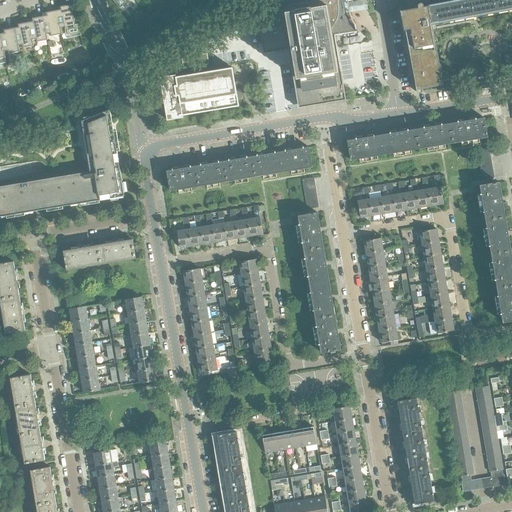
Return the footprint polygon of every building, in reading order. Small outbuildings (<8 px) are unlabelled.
[(112,0),(120,8),(127,2),(124,0),(112,0)] [(259,27),(256,27),(259,44),(262,43),(264,53),(288,49),(291,48),(294,64),(297,78),(297,82),(299,90),(299,91),(314,89),(340,84),(338,72),(333,48),(333,44),(332,44),(330,36),(332,36),(335,35),(358,31),(359,33),(360,32),(359,31),(359,30),(358,29),(357,27),(356,26),(355,25),(354,23),(354,22),(353,21),(352,19),(352,18),(351,16),(351,15),(350,13),(350,12),(349,11),(353,10),(358,9),(357,2),(348,3),(348,2),(348,1),(348,0),(308,0),(309,2),(296,4),(295,0),(289,0),(290,5),(281,6),(282,13),(258,17),(259,27)] [(399,13),(399,14),(399,15),(399,16),(399,17),(399,18),(399,19),(400,20),(400,21),(401,21),(401,22),(402,22),(404,30),(405,30),(416,90),(416,91),(417,91),(417,92),(418,93),(419,93),(420,93),(421,93),(421,92),(422,92),(422,91),(422,90),(422,89),(443,84),(436,46),(433,30),(432,24),(511,9),(511,0),(456,0),(429,5),(429,4),(428,4),(428,5),(424,6),(424,5),(423,5),(423,4),(423,3),(422,3),(421,3),(420,3),(419,3),(419,4),(418,4),(418,5),(418,6),(418,7),(400,11),(400,12),(399,13)] [(60,28),(61,28),(64,27),(65,30),(76,28),(71,4),(63,6),(64,8),(57,10),(60,28)] [(46,34),(47,34),(50,33),(51,36),(62,34),(61,28),(60,28),(57,10),(49,11),(50,14),(43,16),(46,34)] [(32,39),(33,39),(36,39),(37,42),(48,39),(47,34),(46,34),(43,16),(35,17),(36,20),(28,22),(32,39)] [(18,45),(19,45),(22,45),(23,48),(34,45),(33,39),(32,39),(28,22),(21,23),(22,26),(14,28),(18,45)] [(4,51),(8,50),(9,53),(20,51),(19,45),(18,45),(14,28),(7,29),(7,32),(0,33),(4,51)] [(182,58),(184,67),(208,63),(206,54),(182,58)] [(238,105),(236,89),(232,67),(176,76),(175,74),(160,77),(167,120),(183,117),(182,115),(238,105)] [(85,140),(89,167),(90,171),(0,186),(0,216),(25,213),(25,212),(36,211),(35,208),(39,208),(40,210),(46,209),(63,206),(79,203),(125,196),(120,166),(119,162),(110,110),(110,109),(82,122),(85,140)] [(468,120),(452,123),(455,142),(487,136),(484,117),(468,120)] [(455,142),(452,123),(435,125),(418,128),(421,147),(455,142)] [(384,134),(387,153),(421,147),(418,128),(401,131),(384,134)] [(387,153),(384,134),(366,137),(347,140),(350,159),(387,153)] [(294,149),(280,151),(283,171),(312,166),(309,147),(294,149)] [(477,150),(478,156),(490,153),(489,147),(477,150)] [(252,156),(255,176),(283,171),(280,151),(266,154),(252,156)] [(491,159),(490,153),(478,156),(479,162),(491,159)] [(227,181),(255,176),(252,156),(238,159),(224,161),(227,181)] [(492,165),(491,159),(479,162),(480,168),(492,165)] [(199,185),(227,181),(224,161),(210,163),(196,166),(199,185)] [(493,171),(492,165),(480,168),(481,173),(493,171)] [(199,185),(196,166),(181,168),(167,170),(170,190),(199,185)] [(494,177),(493,171),(481,173),(482,179),(494,177)] [(486,220),(505,216),(499,182),(480,185),(486,220)] [(429,189),(432,205),(443,203),(441,187),(429,189)] [(420,207),(432,205),(429,189),(417,191),(420,207)] [(408,209),(420,207),(417,191),(405,193),(408,209)] [(396,211),(408,209),(405,193),(393,195),(396,211)] [(393,195),(382,197),(381,197),(384,213),(396,211),(393,195)] [(377,198),(371,199),(369,199),(372,215),(384,213),(381,197),(377,198)] [(372,215),(369,199),(365,200),(358,201),(360,217),(372,215)] [(317,212),(298,215),(300,224),(301,233),(303,241),(304,250),(323,246),(321,232),(320,229),(320,227),(317,212)] [(486,220),(491,254),(510,250),(505,216),(486,220)] [(248,219),(251,235),(263,233),(260,217),(248,219)] [(239,237),(251,235),(248,219),(236,221),(239,237)] [(227,239),(239,237),(236,221),(224,223),(227,239)] [(215,241),(227,239),(224,223),(212,225),(215,241)] [(203,243),(215,241),(212,225),(201,227),(203,243)] [(191,245),(203,243),(201,227),(189,229),(191,245)] [(422,244),(438,241),(436,228),(420,231),(422,244)] [(180,247),(191,245),(189,229),(177,231),(180,247)] [(366,253),(382,250),(380,238),(364,240),(366,253)] [(132,239),(98,245),(101,264),(135,258),(132,239)] [(441,254),(438,241),(422,244),(424,256),(441,254)] [(101,264),(98,245),(63,250),(66,270),(101,264)] [(323,246),(304,250),(305,258),(307,266),(308,275),(310,283),(329,280),(326,266),(326,263),(325,261),(323,246)] [(385,263),(382,250),(366,253),(368,266),(385,263)] [(491,254),(497,288),(511,284),(511,259),(510,250),(491,254)] [(443,266),(441,254),(424,256),(427,269),(443,266)] [(242,274),(258,271),(256,259),(239,261),(242,274)] [(0,298),(19,295),(16,276),(13,261),(0,263),(0,298)] [(387,276),(385,263),(368,266),(370,279),(387,276)] [(445,279),(443,266),(427,269),(429,282),(445,279)] [(186,283),(202,281),(200,268),(184,271),(186,283)] [(260,284),(258,271),(242,274),(244,287),(260,284)] [(389,289),(387,276),(370,279),(373,291),(389,289)] [(447,292),(445,279),(429,282),(431,294),(447,292)] [(329,280),(310,283),(311,292),(312,301),(314,309),(315,318),(334,314),(332,300),(332,297),(331,295),(329,280)] [(204,293),(202,281),(186,283),(188,296),(204,293)] [(262,297),(260,284),(244,287),(246,300),(262,297)] [(511,284),(497,288),(503,322),(511,320),(511,284)] [(391,301),(389,289),(373,291),(375,304),(391,301)] [(449,304),(447,292),(431,294),(433,307),(449,304)] [(206,306),(204,293),(188,296),(190,309),(206,306)] [(25,330),(22,314),(19,295),(0,298),(0,300),(2,313),(4,313),(5,317),(3,317),(6,333),(25,330)] [(128,311),(144,308),(142,297),(126,299),(128,311)] [(264,310),(262,297),(246,300),(248,312),(264,310)] [(393,314),(391,301),(375,304),(377,317),(393,314)] [(451,317),(449,304),(433,307),(435,320),(451,317)] [(69,309),(71,321),(88,318),(86,306),(69,309)] [(208,319),(206,306),(190,309),(192,322),(208,319)] [(146,320),(144,308),(128,311),(130,323),(146,320)] [(266,322),(264,310),(248,312),(250,325),(266,322)] [(334,314),(315,318),(317,326),(318,335),(320,343),(321,352),(340,349),(338,334),(337,331),(337,329),(334,314)] [(395,327),(393,314),(377,317),(379,329),(395,327)] [(453,330),(451,317),(435,320),(437,333),(453,330)] [(90,330),(88,318),(71,321),(73,333),(90,330)] [(210,332),(208,319),(192,322),(194,334),(210,332)] [(148,332),(146,320),(130,323),(131,335),(148,332)] [(268,335),(266,322),(250,325),(252,338),(268,335)] [(397,339),(395,327),(379,329),(381,342),(397,339)] [(92,342),(90,330),(73,333),(75,344),(92,342)] [(150,344),(148,332),(131,335),(133,347),(150,344)] [(213,344),(210,332),(194,334),(196,347),(213,344)] [(271,348),(268,335),(252,338),(254,350),(271,348)] [(94,354),(92,342),(75,344),(77,356),(94,354)] [(152,356),(150,344),(133,347),(135,359),(152,356)] [(215,357),(213,344),(196,347),(198,360),(215,357)] [(271,348),(254,350),(256,363),(273,360),(271,348)] [(96,365),(94,354),(77,356),(79,368),(96,365)] [(154,368),(152,356),(135,359),(137,371),(154,368)] [(215,357),(198,360),(201,372),(217,370),(215,357)] [(98,377),(96,365),(79,368),(81,380),(98,377)] [(236,375),(235,366),(227,368),(228,376),(236,375)] [(156,380),(154,368),(137,371),(139,383),(156,380)] [(35,403),(32,387),(30,374),(10,377),(12,386),(14,398),(15,406),(35,403)] [(100,389),(98,377),(81,380),(83,392),(100,389)] [(475,387),(476,393),(490,391),(489,385),(475,387)] [(448,399),(461,396),(460,390),(446,392),(448,399)] [(491,397),(490,391),(476,393),(477,399),(491,397)] [(462,403),(461,396),(448,399),(449,405),(462,403)] [(492,403),(491,397),(477,399),(478,405),(492,403)] [(403,435),(422,432),(417,398),(398,401),(403,435)] [(39,431),(37,415),(35,403),(15,406),(16,414),(17,414),(19,426),(18,426),(20,434),(39,431)] [(463,409),(462,403),(449,405),(450,411),(463,409)] [(493,409),(492,403),(478,405),(479,411),(493,409)] [(335,420),(352,418),(350,406),(333,409),(335,420)] [(464,416),(463,409),(450,411),(451,418),(464,416)] [(494,415),(493,409),(479,411),(480,417),(494,415)] [(495,421),(494,415),(480,417),(481,423),(495,421)] [(465,422),(464,416),(451,418),(452,424),(465,422)] [(354,430),(352,418),(335,420),(337,432),(354,430)] [(496,427),(495,422),(495,421),(481,423),(482,429),(496,427)] [(466,429),(465,422),(452,424),(453,431),(466,429)] [(313,426),(303,428),(306,446),(316,444),(313,426)] [(497,433),(496,431),(496,427),(482,429),(483,435),(497,433)] [(296,447),(306,446),(303,428),(293,430),(296,447)] [(467,435),(466,429),(453,431),(454,437),(467,435)] [(285,449),(296,447),(293,430),(283,431),(285,449)] [(356,442),(354,430),(337,432),(339,444),(356,442)] [(44,460),(41,443),(39,431),(20,434),(21,442),(22,442),(24,454),(23,454),(24,463),(44,460)] [(223,469),(242,466),(237,431),(217,435),(220,452),(223,469)] [(275,451),(285,449),(283,431),(272,433),(275,451)] [(428,466),(422,432),(403,435),(409,469),(428,466)] [(265,452),(275,451),(272,433),(262,435),(265,452)] [(498,439),(497,433),(483,435),(484,441),(498,439)] [(468,441),(467,435),(454,437),(455,444),(468,441)] [(499,445),(498,439),(484,441),(485,447),(499,445)] [(150,443),(152,455),(168,452),(166,440),(150,443)] [(469,448),(468,441),(455,444),(456,450),(469,448)] [(358,454),(356,442),(339,444),(341,456),(358,454)] [(500,451),(499,445),(485,447),(487,453),(500,451)] [(471,454),(469,448),(456,450),(457,457),(471,454)] [(96,464),(112,462),(110,450),(94,453),(96,464)] [(501,457),(500,451),(487,453),(488,459),(501,457)] [(170,464),(168,452),(152,455),(154,467),(170,464)] [(360,465),(358,454),(341,456),(343,468),(360,465)] [(472,461),(471,454),(457,457),(458,463),(472,461)] [(310,467),(310,471),(321,470),(318,456),(313,457),(314,466),(313,466),(310,467)] [(502,463),(501,457),(488,459),(489,465),(502,463)] [(473,467),(472,461),(458,463),(459,469),(473,467)] [(114,474),(112,462),(96,464),(98,476),(114,474)] [(494,470),(502,469),(503,469),(502,463),(489,465),(490,471),(494,470)] [(172,476),(170,464),(154,467),(156,479),(172,476)] [(362,477),(360,465),(343,468),(345,480),(362,477)] [(55,501),(52,482),(50,466),(30,470),(33,485),(35,485),(36,489),(34,489),(36,504),(55,501)] [(248,500),(242,466),(223,469),(226,486),(229,503),(248,500)] [(434,500),(428,466),(409,469),(415,504),(422,502),(422,503),(426,503),(425,502),(434,500)] [(474,474),(473,467),(459,469),(461,476),(462,476),(470,474),(474,474)] [(502,469),(494,470),(495,477),(491,477),(492,485),(504,483),(503,476),(502,469)] [(116,485),(114,474),(98,476),(100,488),(116,485)] [(470,474),(462,476),(463,482),(462,482),(464,490),(475,488),(474,480),(471,481),(470,474)] [(174,488),(172,476),(156,479),(158,491),(174,488)] [(364,489),(362,477),(345,480),(347,492),(364,489)] [(118,497),(116,485),(100,488),(102,500),(118,497)] [(176,500),(174,488),(158,491),(159,503),(176,500)] [(366,501),(364,489),(347,492),(349,504),(366,501)] [(315,498),(317,511),(327,511),(325,496),(315,498)] [(120,509),(118,497),(102,500),(104,511),(120,509)] [(306,511),(317,511),(315,498),(304,500),(306,511)] [(176,511),(178,511),(176,500),(159,503),(161,511),(176,511)] [(249,511),(248,500),(229,503),(230,511),(249,511)] [(295,511),(306,511),(304,500),(294,501),(295,511)] [(57,511),(55,501),(36,504),(37,511),(57,511)] [(285,511),(295,511),(294,501),(284,503),(285,511)] [(367,511),(366,501),(349,504),(350,511),(367,511)] [(285,511),(284,503),(274,505),(274,511),(285,511)]
